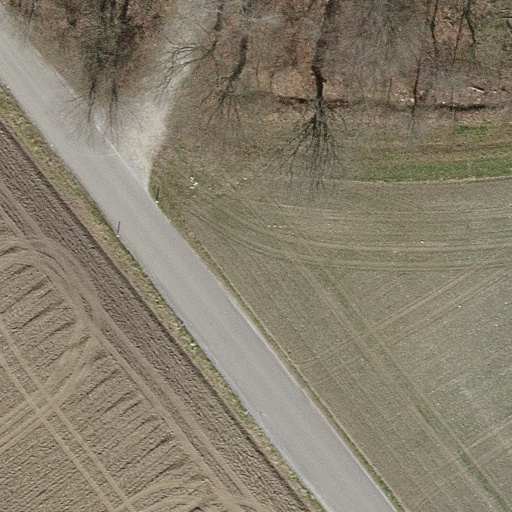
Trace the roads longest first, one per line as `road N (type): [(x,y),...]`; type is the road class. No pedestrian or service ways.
road 1 (unclassified): [(0,43),(366,511)]
road 2 (track): [(204,0),(147,133)]
